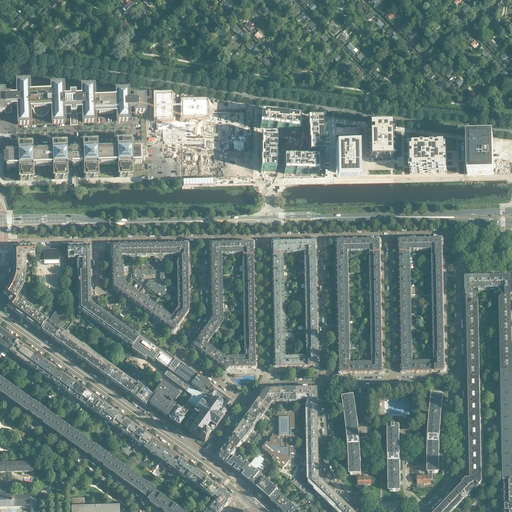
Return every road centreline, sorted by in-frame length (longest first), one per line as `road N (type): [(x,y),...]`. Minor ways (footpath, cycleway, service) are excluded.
road 1 (tertiary): [(167,436),(0,317)]
road 2 (residential): [(0,400),(143,511)]
road 3 (residential): [(95,239),(98,294),(180,353)]
road 4 (residential): [(390,232),(392,379)]
road 5 (residential): [(366,511),(328,472),(324,380)]
road 6 (residential): [(261,235),(265,381)]
road 7 (residential): [(324,380),(322,234)]
road 8 (residential): [(330,120),(330,179),(280,180),(269,201)]
road 9 (residential): [(180,353),(204,315),(202,236)]
road 10 (residential): [(0,277),(10,241),(95,239)]
